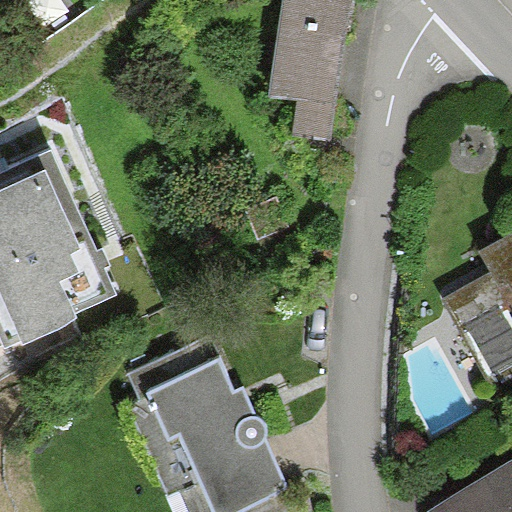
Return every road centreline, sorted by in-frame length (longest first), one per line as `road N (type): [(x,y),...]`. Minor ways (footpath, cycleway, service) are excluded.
road 1 (residential): [(450,0),(394,93),(365,183),(354,367),(366,511)]
road 2 (track): [(0,92),(152,0)]
